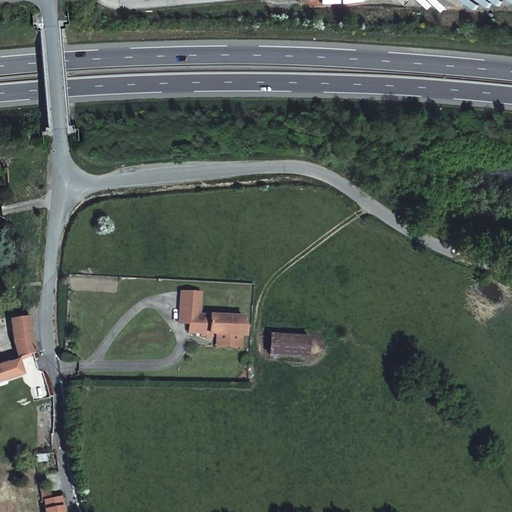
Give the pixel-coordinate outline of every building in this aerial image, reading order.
[(182,293),(181,311),(198,311),(199,294),(182,293)] [(198,315),(198,311),(181,311),(180,323),(189,323),(189,315),(198,315)] [(198,315),(189,315),(189,323),(189,332),(216,333),(242,334),(243,317),(198,315)] [(29,357),(24,321),(7,324),(9,343),(13,354),(0,357),(0,367),(3,366),(3,364),(29,357)] [(241,347),(242,334),(216,333),(215,346),(241,347)] [(269,334),(268,355),(307,357),(308,336),(269,334)] [(23,376),(32,371),(29,357),(3,364),(3,366),(7,380),(23,376)] [(49,417),(48,399),(35,400),(33,390),(10,396),(11,400),(5,402),(4,400),(0,402),(5,421),(9,420),(10,421),(34,417),(49,417)] [(56,511),(54,501),(46,502),(43,489),(35,490),(38,511),(56,511)]
